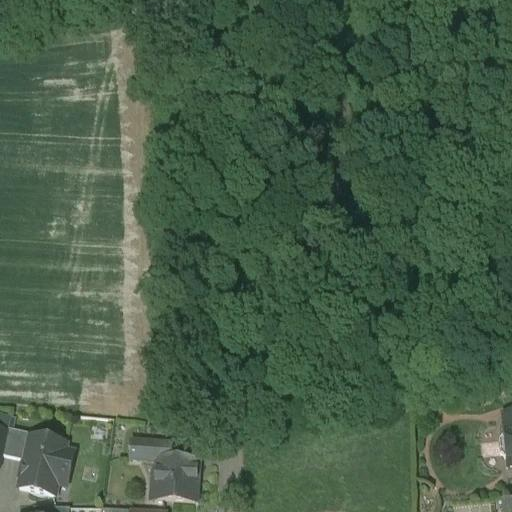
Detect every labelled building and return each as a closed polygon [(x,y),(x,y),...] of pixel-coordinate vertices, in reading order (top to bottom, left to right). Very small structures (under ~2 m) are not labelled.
[(511,418),(504,419),(506,440),(503,440),(499,445),(500,459),(505,463),(508,463),(509,472),(511,471),(511,418)] [(33,439),(9,434),(8,438),(3,461),(25,466),(31,441),(32,442),(33,439)] [(32,442),(31,441),(25,466),(19,493),(55,501),(58,489),(67,491),(71,473),(62,471),(66,449),(32,442)] [(171,449),(132,447),(131,464),(158,466),(158,464),(170,465),(171,449)] [(170,465),(158,464),(158,466),(157,474),(153,478),(153,485),(156,489),(159,489),(158,505),(195,507),(198,466),(170,465)] [(511,511),(511,501),(501,503),(502,511),(511,511)]
